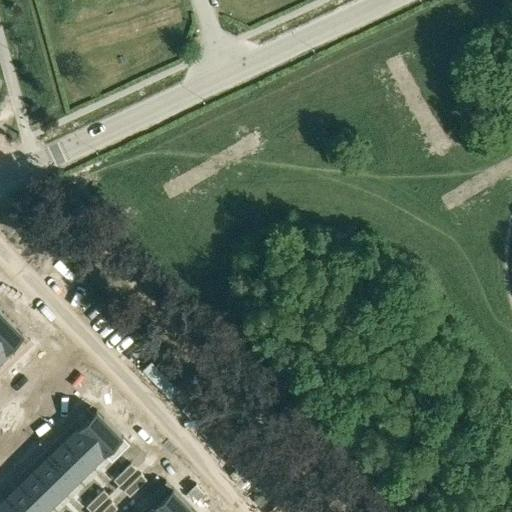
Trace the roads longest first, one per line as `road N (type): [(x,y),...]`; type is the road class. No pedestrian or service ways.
road 1 (residential): [(0,245),(256,511)]
road 2 (tertiary): [(0,178),(223,74)]
road 3 (tertiary): [(223,74),(382,0)]
